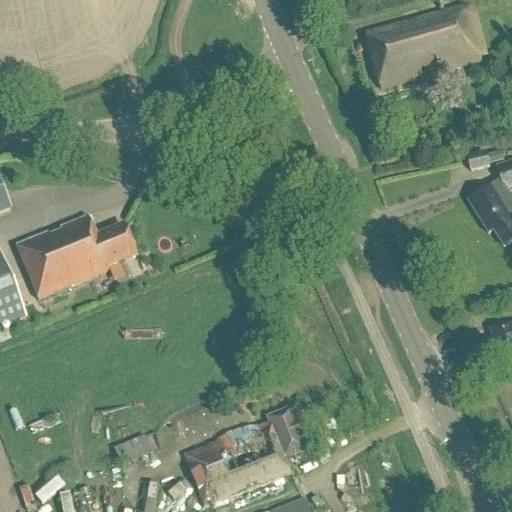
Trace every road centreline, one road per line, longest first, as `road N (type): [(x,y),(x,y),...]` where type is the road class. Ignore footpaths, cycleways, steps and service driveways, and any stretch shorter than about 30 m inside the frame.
road 1 (tertiary): [(486,511),(291,66)]
road 2 (unclassified): [(291,66),(121,131),(46,138),(0,131)]
